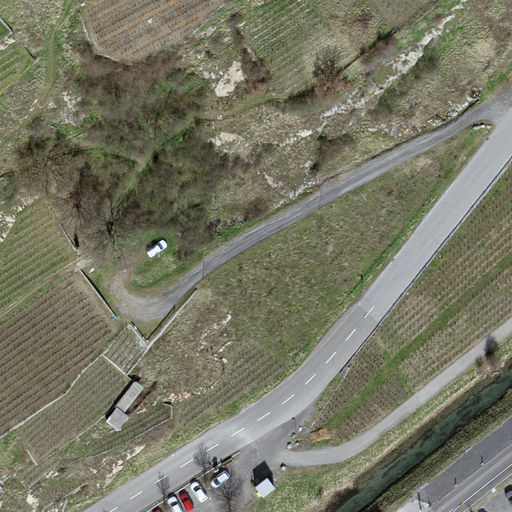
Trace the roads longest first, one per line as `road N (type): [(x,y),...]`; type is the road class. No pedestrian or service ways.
road 1 (unclassified): [(109,511),(259,418),(320,369),(511,130)]
road 2 (track): [(511,123),(496,112),(477,113),(228,250),(146,309)]
